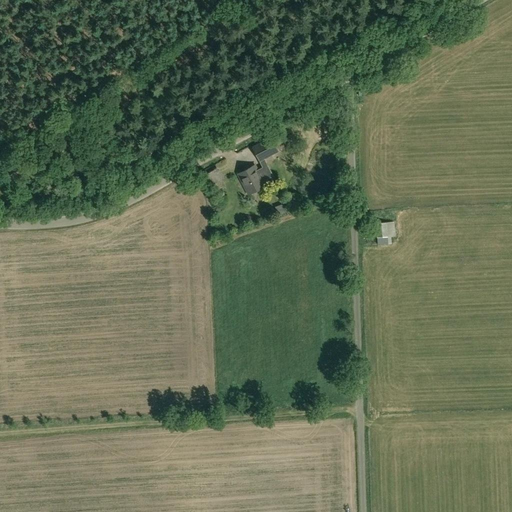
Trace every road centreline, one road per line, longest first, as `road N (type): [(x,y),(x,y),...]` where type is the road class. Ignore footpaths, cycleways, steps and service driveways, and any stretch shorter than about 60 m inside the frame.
road 1 (unclassified): [(363,511),(349,73)]
road 2 (unclassified): [(0,226),(96,215),(349,73)]
road 3 (track): [(0,435),(359,406)]
road 4 (unclassified): [(349,73),(480,0)]
